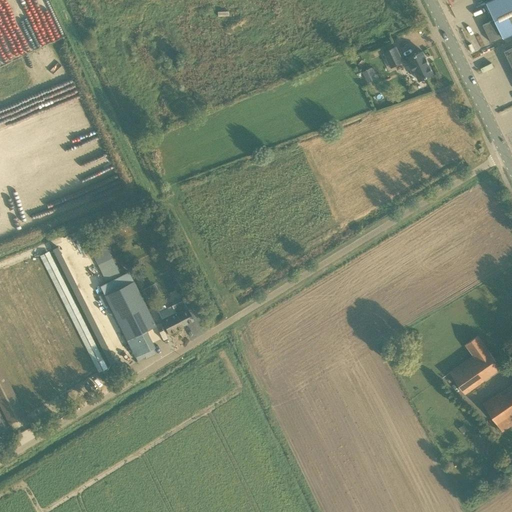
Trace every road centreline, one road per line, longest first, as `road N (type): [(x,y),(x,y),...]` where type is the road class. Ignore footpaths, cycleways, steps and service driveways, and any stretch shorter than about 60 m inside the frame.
road 1 (unclassified): [(0,461),(506,154)]
road 2 (tertiary): [(506,154),(431,0)]
